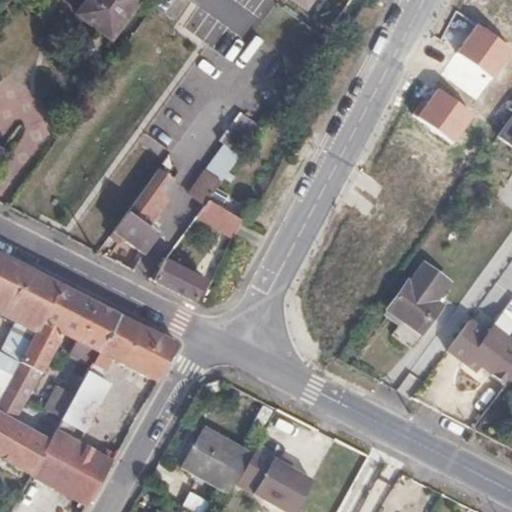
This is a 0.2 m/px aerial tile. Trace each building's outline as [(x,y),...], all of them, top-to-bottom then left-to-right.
[(88,0),(76,15),(109,39),(138,0),(88,0)] [(511,48),(478,24),(458,51),(494,77),(511,52),(511,48)] [(475,115),(439,89),(419,117),(455,144),(475,115)] [(251,143),(233,129),(217,151),(235,164),(251,143)] [(186,191),(204,206),(207,201),(235,164),(217,151),(213,156),(220,162),(210,176),(202,171),(186,191)] [(172,182),(156,170),(112,231),(142,254),(156,235),(141,224),(172,182)] [(207,201),(204,206),(185,232),(192,236),(201,221),(226,237),(222,246),(226,248),(239,219),(207,201)] [(0,313),(33,330),(57,284),(17,264),(0,254),(0,313)] [(202,285),(166,264),(153,284),(192,304),(202,285)] [(444,285),(419,268),(405,288),(400,285),(384,310),(398,318),(388,336),(407,348),(439,304),(434,300),(444,285)] [(71,354),(92,364),(118,315),(95,303),(81,296),(57,284),(33,330),(18,359),(7,382),(4,387),(26,398),(36,379),(39,378),(62,333),(77,340),(71,354)] [(324,299),(304,308),(322,344),(342,334),(324,299)] [(493,389),(511,363),(511,311),(494,336),(489,333),(462,368),(493,389)] [(118,315),(92,364),(87,375),(101,382),(113,359),(157,381),(178,344),(118,315)] [(462,368),(489,333),(485,331),(479,339),(463,327),(443,356),(462,368)] [(18,359),(8,354),(0,369),(0,378),(7,382),(18,359)] [(76,394),(64,417),(63,420),(82,429),(107,385),(101,382),(87,375),(76,394)] [(49,410),(64,417),(76,394),(61,386),(49,410)] [(26,398),(4,387),(0,395),(0,413),(14,421),(26,398)] [(0,457),(32,475),(51,441),(43,436),(14,421),(0,413),(0,457)] [(75,442),(82,429),(63,420),(60,425),(56,432),(75,442)] [(56,432),(60,425),(52,421),(43,436),(51,441),(56,432)] [(247,454),(200,428),(180,465),(227,492),(229,488),(247,454)] [(56,432),(51,441),(32,475),(88,506),(116,456),(110,452),(106,458),(75,442),(56,432)] [(274,511),(289,511),(305,483),(267,462),(269,458),(251,448),(247,454),(229,488),(274,511)]
